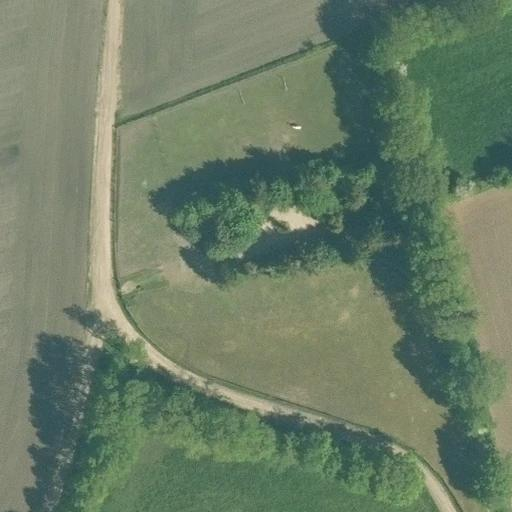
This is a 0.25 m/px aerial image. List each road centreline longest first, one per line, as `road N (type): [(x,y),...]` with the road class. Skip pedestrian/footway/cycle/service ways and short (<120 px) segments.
road 1 (track): [(451,511),(426,475),(386,445),(152,360),(104,297)]
road 2 (track): [(104,297),(113,0)]
road 3 (track): [(42,511),(65,464),(104,297)]
